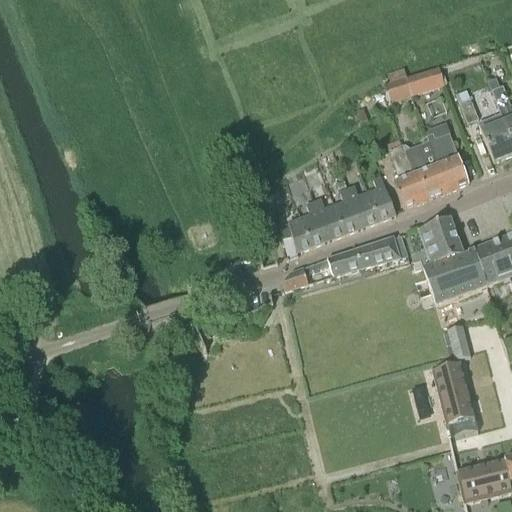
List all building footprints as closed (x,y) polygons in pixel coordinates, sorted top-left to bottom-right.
[(436,73),(405,83),(411,100),(442,91),(436,73)] [(391,107),(411,100),(405,83),(403,74),(386,79),(389,88),(385,89),(391,107)] [(503,126),(511,149),(511,109),(510,110),(502,90),(490,95),(503,126)] [(466,129),(478,124),(470,103),(458,108),(466,129)] [(511,159),(511,149),(503,126),(480,136),(492,167),(511,159)] [(425,141),(447,196),(468,188),(449,138),(434,144),(432,138),(425,141)] [(402,151),(423,205),(447,196),(425,141),(423,143),(421,147),(422,149),(409,154),(408,152),(404,150),(402,151)] [(423,205),(402,151),(388,156),(400,185),(392,188),(403,213),(423,205)] [(376,194),(367,197),(378,228),(395,221),(380,181),(372,184),(376,194)] [(362,234),(378,228),(367,197),(357,201),(354,191),(347,193),(362,234)] [(346,240),(362,234),(347,193),(338,197),(342,207),(334,210),(346,240)] [(314,206),(329,246),(346,240),(334,210),(324,214),(320,203),(314,206)] [(313,253),(329,246),(314,206),(305,209),(309,219),(301,222),(313,253)] [(313,253),(301,222),(288,228),(288,231),(279,233),(282,245),(292,243),(296,259),(313,253)] [(430,270),(462,257),(449,222),(417,234),(430,270)] [(511,238),(473,253),(486,290),(511,281),(511,238)] [(393,242),(369,250),(375,271),(400,264),(397,255),(404,252),(400,241),(394,243),(393,242)] [(303,273),(305,279),(329,271),(332,282),(375,271),(369,250),(326,264),(326,265),(303,273)] [(486,290),(473,253),(462,257),(430,270),(421,273),(435,309),(486,290)] [(308,290),(305,279),(303,273),(291,277),(286,282),(282,286),(283,296),(308,290)] [(462,331),(447,335),(449,343),(464,339),(462,331)] [(464,339),(449,343),(451,350),(466,346),(464,339)] [(511,340),(501,344),(509,368),(511,366),(511,340)] [(466,346),(451,350),(453,358),(468,354),(466,346)] [(468,354),(453,358),(455,366),(470,361),(469,357),(468,354)] [(459,368),(432,376),(447,431),(474,423),(459,368)] [(504,464),(457,475),(465,506),(511,495),(509,488),(504,464)]
